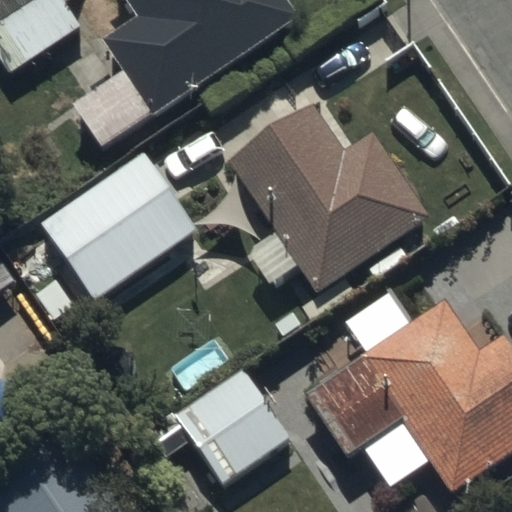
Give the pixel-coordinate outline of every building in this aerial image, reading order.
[(84,34),(64,0),(0,0),(0,61),(9,77),(84,34)] [(158,121),(159,124),(303,27),(284,0),(127,0),(143,24),(133,30),(117,6),(94,22),(132,79),(77,115),(105,157),(158,121)] [(435,221),(376,139),(349,158),(317,113),(233,173),(279,236),(250,256),(276,293),(304,273),(324,301),(435,221)] [(147,158),(43,229),(99,310),(203,238),(147,158)] [(0,255),(0,301),(20,288),(0,255)] [(436,473),(456,503),(511,465),(511,349),(508,343),(485,359),(450,307),(308,403),(351,467),(406,431),(423,457),(413,464),(424,481),(436,473)] [(246,372),(175,421),(224,494),(296,446),(246,372)] [(129,511),(95,459),(13,511),(129,511)]
